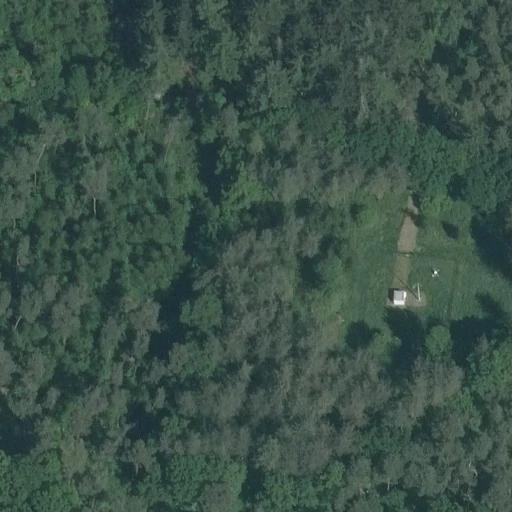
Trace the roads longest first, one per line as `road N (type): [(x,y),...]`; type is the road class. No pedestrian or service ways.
road 1 (track): [(0,59),(511,193)]
road 2 (track): [(511,330),(283,511)]
